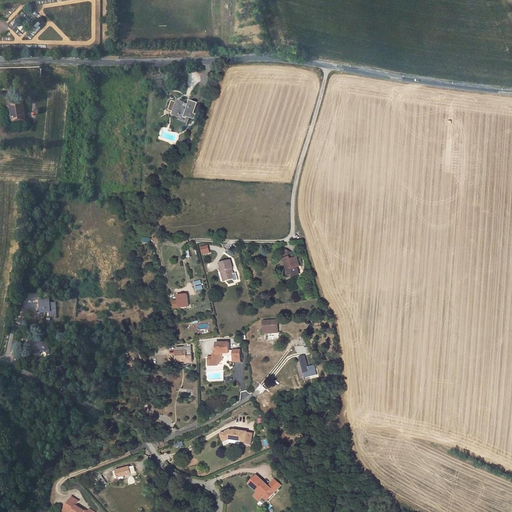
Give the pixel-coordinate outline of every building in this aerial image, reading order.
[(187,101),(177,97),(171,111),(185,116),(186,113),(194,116),(196,111),(193,110),(197,100),(188,97),(187,101)] [(21,99),(7,101),(10,121),(24,119),(21,99)] [(209,245),(201,247),(203,255),(211,253),(209,245)] [(284,259),(287,271),(285,271),(287,280),(293,278),(292,275),(298,274),(297,268),(300,267),(297,258),(292,259),(290,252),(287,250),(282,251),(285,258),(284,259)] [(223,272),(227,283),(236,279),(229,261),(218,265),(221,273),(223,272)] [(196,291),(203,290),(202,280),(194,281),(196,291)] [(50,301),(40,300),(39,312),(48,312),(48,317),(54,318),(55,305),(50,305),(50,301)] [(177,302),(179,311),(187,309),(191,309),(189,300),(177,302)] [(281,320),(267,322),(269,334),(283,332),(281,320)] [(199,325),(199,329),(197,329),(197,333),(209,332),(209,324),(199,325)] [(38,338),(29,342),(30,345),(34,354),(32,355),(33,360),(42,356),(40,351),(43,350),(38,338)] [(220,360),(226,360),(226,357),(226,355),(232,355),(232,352),(233,343),(219,343),(219,353),(216,353),(216,355),(210,355),(211,365),(220,365),(220,360)] [(191,345),(177,347),(179,361),(188,359),(189,361),(193,360),(191,345)] [(305,357),(300,358),(306,378),(317,375),(316,369),(309,370),(305,357)] [(248,432),(231,429),(221,434),(224,441),(231,437),(246,440),(245,442),(251,443),(253,433),(248,432)] [(130,466),(117,469),(119,477),(132,473),(130,466)] [(267,501),(280,486),(274,480),(268,486),(267,488),(263,485),(265,483),(256,475),(249,483),(252,487),(257,492),(253,496),(259,502),(263,497),(267,501)] [(92,511),(90,511),(89,511),(84,511),(77,507),(80,503),(73,499),(64,511),(92,511)]
